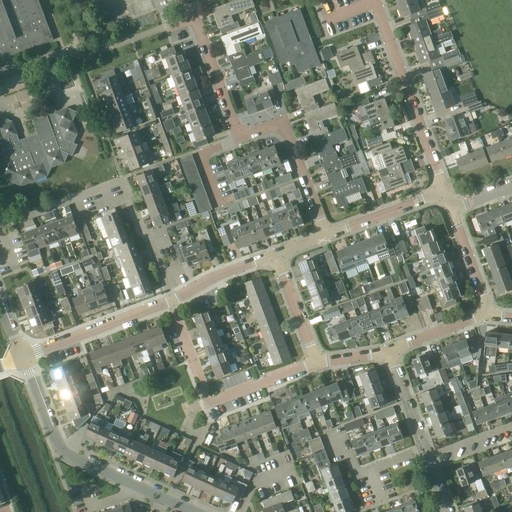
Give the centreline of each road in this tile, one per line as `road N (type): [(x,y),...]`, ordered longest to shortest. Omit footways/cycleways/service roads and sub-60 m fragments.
road 1 (residential): [(172,300),(122,180),(0,226)]
road 2 (residential): [(193,511),(71,457),(21,357)]
road 3 (residential): [(317,362),(209,403),(172,300)]
road 4 (residential): [(445,191),(374,3)]
road 5 (residential): [(326,234),(284,121),(242,133)]
road 6 (residential): [(21,357),(172,300)]
road 7 (residential): [(242,133),(194,15)]
road 8 (residential): [(326,234),(445,191)]
road 9 (residential): [(425,447),(356,471),(338,426)]
